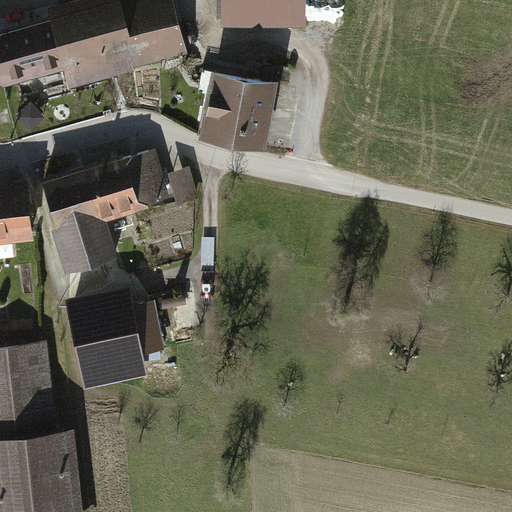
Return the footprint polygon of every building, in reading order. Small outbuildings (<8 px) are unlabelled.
[(0,20),(0,80),(64,63),(69,84),(184,53),(169,0),(53,0),(44,2),(46,8),(0,20)] [(216,0),(216,22),(303,24),(303,0),(216,0)] [(198,138),(261,148),(273,78),(210,67),(198,138)] [(66,102),(55,106),(60,118),(70,115),(66,102)] [(46,107),(18,114),(22,131),(51,125),(46,107)] [(37,174),(63,267),(113,253),(102,215),(165,197),(151,149),(120,158),(118,151),(37,174)] [(165,171),(173,199),(195,192),(187,164),(165,171)] [(0,239),(29,237),(24,177),(0,179),(0,239)] [(65,298),(83,370),(137,357),(134,347),(155,342),(144,299),(124,305),(119,284),(65,298)] [(302,366),(302,324),(265,324),(265,365),(302,366)] [(0,511),(80,511),(70,419),(55,421),(45,338),(0,342),(0,511)]
